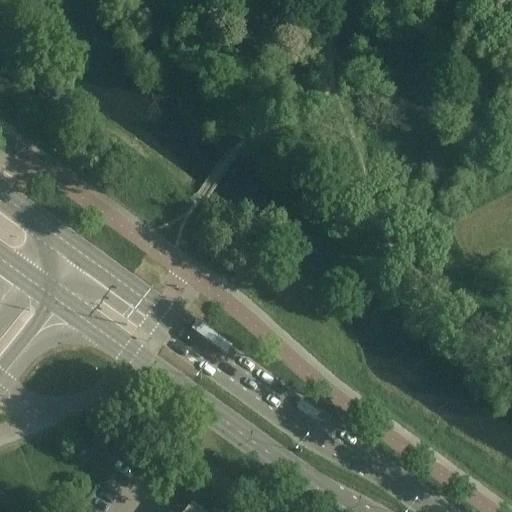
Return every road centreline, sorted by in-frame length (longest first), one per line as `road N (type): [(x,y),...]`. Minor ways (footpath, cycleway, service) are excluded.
road 1 (secondary): [(437,511),(72,247)]
road 2 (secondary): [(55,299),(347,511)]
